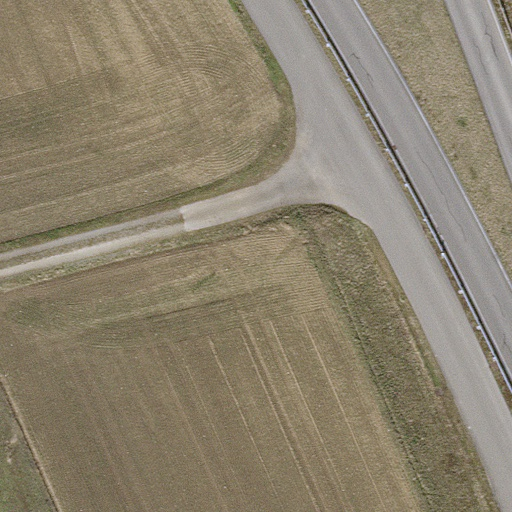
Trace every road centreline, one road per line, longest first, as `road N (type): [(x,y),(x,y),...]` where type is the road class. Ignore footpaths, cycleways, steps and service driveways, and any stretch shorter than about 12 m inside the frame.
road 1 (track): [(511,479),(368,167),(268,0)]
road 2 (track): [(0,264),(368,167)]
road 3 (secondary): [(336,0),(511,322)]
